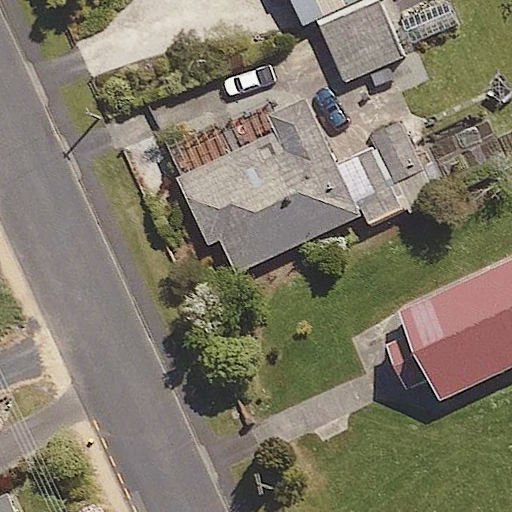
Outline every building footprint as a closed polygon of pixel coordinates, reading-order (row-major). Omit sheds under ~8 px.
[(293,0),(308,30),(320,24),(350,86),(407,59),(379,0),(293,0)] [(439,0),(406,13),(420,47),(464,29),(452,0),(439,0)] [(183,183),(215,253),(229,247),(244,278),(363,222),(340,173),(309,107),(276,123),(282,137),(183,183)] [(381,154),(345,171),(368,220),(375,235),(442,204),(416,148),(406,127),(375,141),(381,154)] [(511,272),(389,330),(430,418),(511,380),(511,272)] [(0,511),(20,511),(12,494),(0,499),(0,511)]
